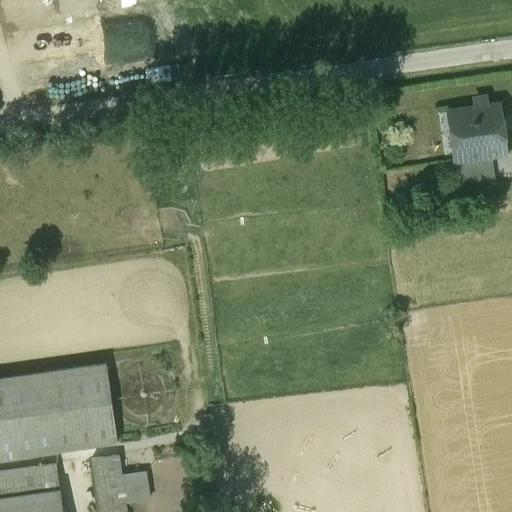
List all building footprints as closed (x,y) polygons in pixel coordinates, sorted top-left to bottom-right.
[(473,108),(447,112),(450,135),(458,134),(462,159),(462,160),(490,156),(504,154),(497,105),(488,106),(487,103),(484,98),(474,99),(473,105),(473,108)] [(494,180),(490,156),(462,160),(462,159),(459,159),(462,184),(494,180)] [(0,376),(0,459),(115,443),(104,362),(0,376)] [(125,511),(117,454),(91,458),(98,511),(125,511)] [(62,511),(55,463),(0,470),(0,511),(62,511)]
